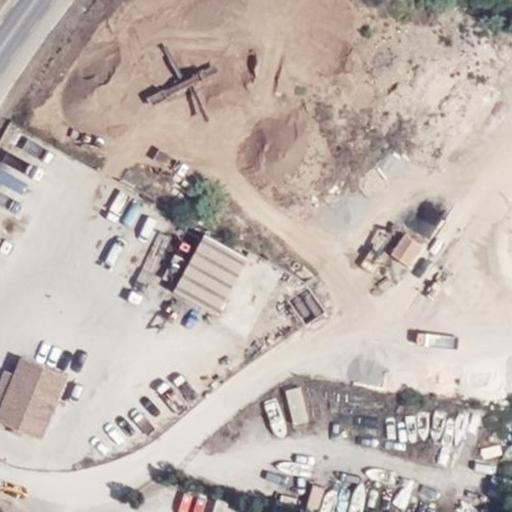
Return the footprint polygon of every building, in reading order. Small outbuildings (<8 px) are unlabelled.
[(412,217),(387,253),(410,269),(435,233),(412,217)] [(175,290),(218,313),(250,256),(206,232),(175,290)] [(0,407),(0,419),(44,438),(71,374),(22,354),(15,372),(3,400),(0,407)] [(0,381),(0,398),(3,400),(15,372),(5,368),(0,381)] [(285,391),(294,427),(311,422),(301,386),(285,391)]
